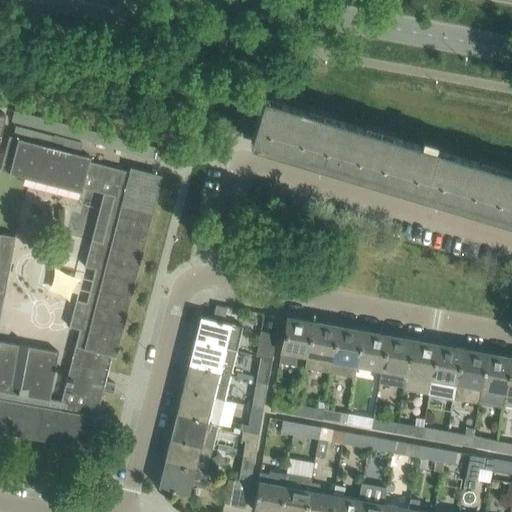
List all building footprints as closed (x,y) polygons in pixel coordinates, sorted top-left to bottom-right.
[(250,139),(265,143),(265,145),(294,154),(294,152),(322,160),(322,162),(351,171),(351,169),(380,177),(379,179),(408,188),(408,186),(437,195),(437,197),(466,205),(466,203),(494,212),(494,214),(511,219),(511,172),(263,97),(250,139)] [(111,356),(115,357),(161,176),(162,175),(157,174),(129,167),(128,171),(88,161),(90,156),(9,135),(0,169),(0,170),(81,191),(82,188),(103,193),(84,266),(94,269),(86,302),(75,299),(68,326),(79,329),(67,377),(65,376),(64,380),(65,381),(60,401),(49,398),(58,351),(0,340),(0,431),(97,450),(98,450),(104,417),(96,416),(100,398),(102,391),(112,393),(114,384),(107,382),(105,381),(111,356)] [(54,135),(51,146),(78,153),(81,143),(54,135)] [(0,313),(3,295),(14,236),(0,233),(0,313)] [(215,306),(212,318),(223,321),(226,308),(215,306)] [(193,339),(235,350),(241,326),(223,321),(212,318),(199,315),(193,339)] [(297,354),(306,356),(312,322),(287,317),(278,362),(295,365),(297,354)] [(329,371),(337,326),(312,322),(306,356),(304,367),(329,371)] [(355,364),(361,331),(337,326),(329,371),(353,376),(355,364)] [(260,330),(255,354),(259,355),(271,358),(275,334),(260,330)] [(380,369),(386,335),(361,331),(355,364),(380,369)] [(386,335),(380,369),(378,382),(403,387),(411,340),(386,335)] [(235,350),(193,339),(188,363),(230,373),(235,350)] [(427,394),(436,344),(411,340),(403,387),(402,389),(427,394)] [(453,398),(453,394),(461,349),(436,344),(427,394),(453,398)] [(477,403),(486,353),(461,349),(453,394),(453,398),(477,403)] [(502,407),(503,405),(503,403),(511,358),(486,353),(477,403),(502,407)] [(259,355),(255,379),(267,382),(271,358),(259,355)] [(511,407),(511,357),(511,358),(503,403),(503,405),(511,407)] [(230,373),(188,363),(181,389),(223,399),(230,373)] [(255,379),(250,405),(263,408),(267,382),(255,379)] [(223,399),(181,389),(175,412),(218,422),(223,399)] [(270,410),(296,415),(298,405),(272,400),(270,410)] [(374,404),(372,418),(370,428),(395,433),(396,422),(381,420),(383,406),(374,404)] [(250,405),(247,423),(259,426),(263,408),(250,405)] [(296,415),(321,420),(322,409),(298,405),(296,415)] [(330,410),(328,421),(345,424),(347,413),(330,410)] [(218,422),(175,412),(169,436),(212,447),(218,422)] [(345,424),(370,428),(372,418),(347,413),(345,424)] [(282,420),(280,434),(291,436),(294,422),(282,420)] [(306,424),(294,422),(291,436),(304,438),(306,424)] [(422,427),(396,422),(395,433),(420,437),(422,427)] [(325,442),(341,445),(344,431),(318,427),(316,440),(325,442)] [(420,437),(445,442),(447,432),(422,427),(420,437)] [(445,442),(470,446),(471,436),(473,428),(465,427),(464,435),(447,432),(445,442)] [(241,432),(240,438),(244,439),(242,454),(254,456),(258,432),(242,428),(241,432)] [(369,436),(344,431),(341,445),(366,449),(369,436)] [(212,447),(169,436),(163,461),(205,471),(212,447)] [(366,449),(391,454),(393,440),(369,436),(366,449)] [(479,437),(477,447),(495,451),(497,441),(479,437)] [(316,440),(313,456),(323,458),(325,442),(316,440)] [(393,440),(391,454),(403,456),(406,442),(393,440)] [(511,443),(497,441),(495,451),(511,454),(511,449),(511,443)] [(444,449),(419,445),(416,458),(441,463),(444,449)] [(458,452),(444,449),(441,463),(455,465),(458,452)] [(254,456),(242,454),(237,479),(250,482),(254,456)] [(494,458),(470,454),(466,477),(478,480),(480,469),(491,471),(494,458)] [(511,461),(494,458),(491,471),(511,474),(511,461)] [(205,471),(163,461),(157,486),(168,489),(188,494),(191,483),(202,485),(205,471)] [(264,511),(277,511),(283,483),(285,472),(269,469),(268,473),(259,472),(252,510),(264,511)] [(302,511),(307,488),(309,477),(285,472),(283,483),(277,511),(302,511)] [(223,503),(245,508),(250,482),(237,479),(227,477),(223,503)] [(309,479),(302,511),(329,511),(333,493),(316,490),(318,481),(309,479)] [(358,497),(354,511),(380,511),(382,502),(385,486),(360,482),(358,497)] [(334,483),(333,493),(329,511),(354,511),(358,497),(343,495),(345,485),(334,483)] [(407,507),(406,511),(432,511),(433,511),(418,508),(420,498),(409,496),(407,507)] [(406,511),(407,507),(382,502),(380,511),(406,511)]
